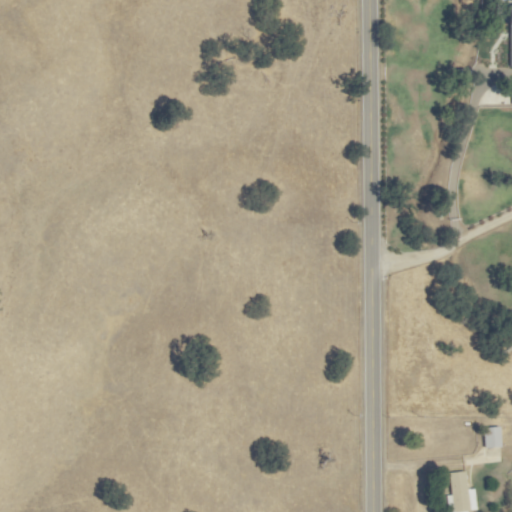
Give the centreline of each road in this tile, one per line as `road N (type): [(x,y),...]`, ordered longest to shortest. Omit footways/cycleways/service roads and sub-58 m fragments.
road 1 (secondary): [(372,511),(369,0)]
road 2 (residential): [(371,269),(444,253),(511,216)]
